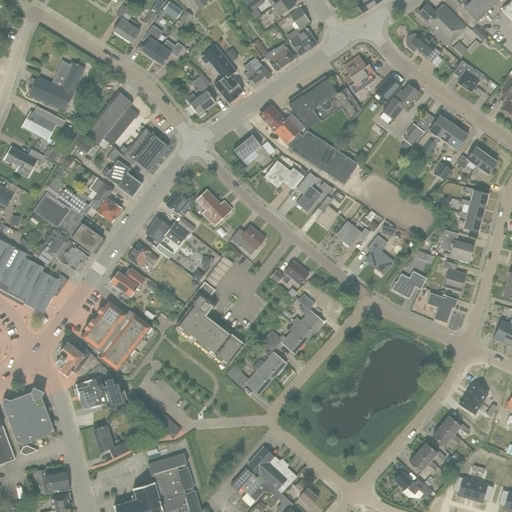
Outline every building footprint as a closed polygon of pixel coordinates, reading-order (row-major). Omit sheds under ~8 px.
[(164,2),(160,0),(158,0),(152,9),(157,13),(164,2)] [(165,8),(178,18),(184,10),(170,0),(165,8)] [(264,2),(262,0),(254,0),(248,4),(252,10),(264,2)] [(291,0),(282,0),(273,6),(279,15),(295,5),(291,0)] [(381,1),(380,0),(353,0),(362,13),(381,1)] [(511,0),(471,0),(463,8),(477,22),(499,0),(509,0),(511,1),(508,4),(508,5),(502,11),(511,21),(511,0)] [(435,13),(426,4),(422,8),(420,8),(418,10),(418,12),(417,14),(425,21),(425,22),(430,27),(428,29),(447,47),(466,27),(442,5),(435,13)] [(128,9),(123,6),(116,15),(121,18),(128,9)] [(178,20),(186,25),(193,16),(185,10),(178,20)] [(300,10),(291,15),(293,19),(302,14),(300,10)] [(157,15),(151,11),(143,22),(150,27),(157,15)] [(306,29),(304,25),(304,24),(309,21),(304,14),(293,22),(298,28),(286,36),(289,40),(299,56),(303,53),(304,54),(304,55),(308,52),(307,51),(307,50),(316,44),(307,28),(306,29)] [(137,24),(133,21),(129,18),(127,22),(122,19),(113,31),(132,43),(139,32),(134,28),(137,24)] [(487,36),(476,26),(472,31),(483,41),(487,36)] [(141,50),(152,58),(160,46),(154,41),(160,32),(152,27),(145,36),(149,39),(141,50)] [(406,45),(407,47),(414,53),(416,50),(431,63),(440,53),(434,48),(436,46),(421,33),(418,36),(415,34),(412,34),(409,35),(406,38),(405,41),(406,45)] [(473,53),(482,43),(477,39),(468,49),(473,53)] [(160,46),(152,58),(163,65),(171,53),(177,58),(184,47),(178,43),(175,46),(167,40),(162,47),(160,46)] [(274,48),(266,53),(257,40),(251,44),(261,60),(267,57),(276,71),(293,60),(283,44),(275,49),(274,48)] [(452,49),(461,57),(467,50),(458,42),(452,49)] [(202,56),(201,57),(206,63),(209,61),(222,78),(214,84),(229,104),(238,96),(237,95),(243,91),(234,79),(233,80),(230,76),(236,71),(215,45),(202,56)] [(233,62),(238,58),(238,57),(232,49),(226,53),(233,62)] [(365,66),(359,56),(344,66),(349,74),(344,78),(354,93),(374,80),(370,75),(373,73),(368,65),(365,66)] [(270,77),(270,76),(255,57),(243,67),(247,72),(243,75),(254,88),(263,81),(264,81),(270,77)] [(85,68),(72,62),(70,65),(62,61),(63,61),(62,61),(52,84),(37,77),(35,80),(31,78),(29,83),(33,85),(29,94),(65,111),(85,68)] [(461,61),(452,73),(460,79),(457,83),(470,92),(479,80),(478,80),(481,76),(472,70),(472,69),(461,61)] [(186,99),(199,117),(205,112),(204,110),(215,102),(204,88),(210,84),(202,75),(192,81),(202,92),(195,98),(192,94),(186,99)] [(384,102),(385,103),(401,85),(389,75),(373,91),(380,97),(377,99),(382,104),(384,102)] [(362,109),(346,87),(337,93),(328,79),(327,80),(327,81),(290,106),(289,104),(288,105),(298,120),(300,119),(306,129),(340,106),(350,122),(362,109)] [(511,83),(510,82),(502,94),(509,99),(502,108),(511,115),(511,83)] [(418,93),(408,85),(402,92),(400,90),(383,112),(379,117),(387,123),(391,118),(394,121),(404,107),(406,108),(418,93)] [(117,92),(85,133),(99,144),(103,139),(112,146),(137,114),(129,107),(131,104),(117,92)] [(372,111),(376,106),(372,103),(368,107),(372,111)] [(291,114),(284,120),(270,105),(259,115),(274,131),(278,127),(281,131),(277,135),(290,148),(288,150),(344,185),(358,164),(306,131),(302,137),(298,133),(304,127),(291,114)] [(50,117),(51,116),(41,112),(38,118),(29,113),(22,128),(48,141),(58,121),(50,117)] [(431,132),(437,136),(438,137),(448,122),(449,121),(447,118),(444,119),(439,116),(436,120),(424,112),(416,124),(430,134),(431,132)] [(453,125),(448,122),(438,137),(437,136),(433,141),(437,144),(440,139),(446,142),(447,143),(458,128),(458,129),(459,127),(456,123),(453,125)] [(403,138),(415,146),(426,131),(414,123),(403,138)] [(447,143),(446,142),(442,147),(446,150),(449,145),(456,150),(468,134),(465,130),(463,132),(458,129),(458,128),(447,143)] [(146,129),(124,156),(132,163),(134,161),(147,171),(167,146),(146,129)] [(77,134),(72,142),(76,145),(88,153),(93,145),(77,134)] [(260,146),(251,135),(233,150),(242,161),(254,151),(257,154),(253,158),(258,164),(267,156),(259,146),(260,146)] [(76,145),(72,142),(68,140),(62,149),(71,154),(76,145)] [(50,146),(47,156),(57,159),(60,149),(50,146)] [(31,149),(28,156),(11,147),(4,159),(13,164),(14,162),(19,165),(16,171),(28,177),(36,162),(41,165),(45,157),(31,149)] [(469,162),(475,166),(477,167),(486,154),(475,147),(466,159),(461,155),(456,163),(464,169),(469,162)] [(124,156),(115,148),(107,158),(115,164),(110,170),(107,167),(102,174),(116,186),(131,198),(142,184),(127,172),(130,169),(130,168),(133,163),(132,163),(124,156)] [(477,167),(475,166),(470,173),(474,176),(479,169),(487,175),(497,162),(486,154),(477,167)] [(60,162),(69,168),(73,161),(65,156),(60,162)] [(293,167),(290,171),(277,161),(263,177),(277,189),(282,183),(292,190),(304,176),(299,173),(293,167)] [(439,177),(446,166),(441,163),(433,173),(439,177)] [(452,170),(446,166),(439,177),(444,180),(452,170)] [(296,203),(307,212),(321,195),(311,186),(317,179),(309,173),(296,189),(303,194),(296,203)] [(121,208),(107,198),(113,190),(92,174),(89,179),(94,182),(89,189),(96,194),(88,205),(66,189),(64,192),(59,198),(64,201),(82,215),(83,214),(86,216),(91,208),(111,222),(114,222),(116,219),(116,218),(116,216),(121,208)] [(7,181),(4,188),(0,185),(0,203),(6,207),(13,193),(15,194),(19,188),(7,181)] [(45,190),(58,200),(59,198),(64,192),(51,182),(45,190)] [(409,188),(414,192),(419,186),(413,182),(409,188)] [(322,190),(327,194),(331,188),(326,184),(322,190)] [(471,194),(469,201),(469,203),(484,207),(487,194),(473,191),(474,189),(464,187),(463,191),(471,194)] [(187,199),(177,191),(166,205),(177,213),(183,217),(187,211),(190,212),(194,200),(189,197),(187,199)] [(220,205),(207,191),(196,200),(206,211),(203,214),(214,225),(231,209),(224,202),(220,205)] [(331,197),(339,203),(344,197),(336,191),(331,197)] [(316,220),(327,228),(338,214),(328,206),(332,201),(327,196),(321,205),(325,209),(316,220)] [(481,219),(484,207),(469,203),(469,201),(461,199),(460,203),(468,206),(466,213),(466,215),(481,219)] [(360,222),(367,227),(371,221),(370,221),(374,217),(373,217),(375,214),(371,210),(369,213),(365,217),(365,216),(360,222)] [(477,232),(481,219),(466,215),(466,213),(458,211),(457,216),(465,218),(462,228),(477,232)] [(34,214),(28,222),(35,226),(40,218),(34,214)] [(18,226),(20,217),(12,215),(10,225),(18,226)] [(174,223),(170,227),(157,217),(145,233),(160,243),(165,236),(179,246),(188,233),(174,223)] [(195,227),(182,217),(177,225),(190,234),(195,227)] [(370,224),(367,227),(373,232),(378,226),(373,222),(372,221),(370,224)] [(364,228),(360,233),(347,222),(336,236),(350,247),(358,236),(363,240),(370,232),(364,228)] [(255,250),(256,250),(265,238),(250,226),(244,233),(240,229),(231,239),(251,255),(255,250)] [(395,229),(382,226),(380,233),(393,237),(395,229)] [(42,248),(78,271),(90,251),(54,228),(42,248)] [(469,263),(471,256),(474,246),(456,241),(458,234),(444,230),(439,249),(450,252),(449,257),(469,263)] [(383,274),(393,263),(380,252),(387,243),(377,235),(366,249),(375,256),(369,263),(383,274)] [(0,239),(0,289),(24,303),(26,300),(43,309),(52,293),(56,296),(67,280),(59,274),(56,279),(41,271),(44,268),(25,258),(27,254),(0,239)] [(158,259),(154,256),(151,254),(151,253),(137,243),(127,258),(141,268),(146,260),(153,266),(158,259)] [(170,257),(173,253),(160,243),(157,247),(170,257)] [(220,261),(229,268),(233,263),(223,256),(220,261)] [(210,258),(201,257),(200,265),(209,266),(210,258)] [(226,273),(229,268),(220,261),(216,265),(226,273)] [(309,274),(293,261),(284,272),(287,275),(282,281),(287,284),(292,278),(300,285),(309,274)] [(452,291),(461,293),(466,274),(455,271),(456,265),(445,261),(443,268),(448,270),(443,287),(452,290),(452,291)] [(222,278),(226,273),(216,265),(212,270),(222,278)] [(138,287),(143,280),(145,278),(130,267),(123,277),(117,272),(109,282),(123,292),(122,294),(129,299),(137,287),(138,287)] [(218,282),(222,278),(212,270),(209,275),(218,282)] [(269,278),(277,283),(283,275),(276,270),(269,278)] [(418,274),(415,281),(401,274),(396,282),(395,282),(391,290),(408,299),(415,287),(420,290),(426,278),(418,274)] [(215,287),(218,282),(209,275),(205,280),(215,287)] [(229,336),(224,331),(205,316),(214,305),(207,300),(215,290),(204,282),(187,304),(191,306),(177,325),(182,329),(180,331),(189,337),(190,335),(195,339),(193,341),(209,353),(210,351),(215,354),(213,357),(221,363),(223,361),(228,365),(244,344),(231,334),(229,336)] [(511,285),(505,284),(502,297),(511,299),(511,285)] [(445,295),(444,298),(430,293),(426,304),(437,308),(433,319),(447,323),(452,308),(454,308),(457,300),(445,295)] [(310,312),(308,311),(315,304),(304,294),(298,302),(302,305),(298,309),(306,316),(301,322),(295,317),(291,322),(293,324),(308,338),(322,323),(310,312)] [(117,372),(151,327),(129,310),(126,314),(108,300),(103,308),(101,306),(97,312),(99,314),(94,320),(92,318),(84,328),(86,330),(80,337),(101,353),(98,357),(117,372)] [(507,344),(511,333),(511,319),(510,321),(502,318),(493,338),(507,344)] [(295,354),(308,338),(293,324),(288,329),(292,332),(286,339),(282,336),(280,338),(272,331),(266,338),(267,339),(276,347),(281,341),(295,354)] [(272,352),(276,347),(267,339),(262,345),(269,351),(266,356),(269,358),(264,364),(259,360),(255,364),(272,379),(286,364),(272,352)] [(91,354),(77,343),(72,340),(68,344),(67,343),(59,354),(61,356),(58,360),(58,361),(55,364),(61,369),(60,370),(67,376),(71,372),(72,373),(73,371),(76,374),(82,365),(88,370),(89,368),(91,369),(101,363),(90,355),(91,354)] [(259,394),(272,379),(255,364),(252,368),(256,372),(249,380),(233,366),(226,374),(240,387),(245,381),(259,394)] [(74,388),(74,389),(75,393),(75,394),(76,394),(77,394),(79,395),(80,395),(81,395),(82,398),(81,398),(81,400),(84,409),(91,406),(92,407),(94,407),(99,405),(102,404),(103,409),(107,408),(109,411),(117,409),(116,406),(125,403),(124,400),(122,392),(121,393),(120,391),(118,383),(114,384),(112,378),(104,380),(106,386),(103,386),(101,378),(95,379),(94,378),(92,379),(90,380),(87,381),(84,381),(84,382),(76,385),(74,388)] [(473,383),(466,394),(481,403),(488,392),(473,383)] [(133,402),(142,393),(137,389),(128,398),(133,402)] [(2,403),(18,447),(55,433),(42,398),(42,396),(31,391),(31,393),(2,403)] [(138,407),(146,398),(142,393),(133,402),(138,407)] [(466,394),(459,405),(473,414),(481,403),(466,394)] [(143,411),(151,402),(146,398),(138,407),(143,411)] [(148,416),(156,407),(151,402),(143,411),(148,416)] [(153,420),(161,411),(156,407),(148,416),(153,420)] [(158,424),(166,416),(161,411),(153,420),(158,424)] [(163,429),(171,420),(166,416),(158,424),(163,429)] [(453,436),(454,434),(459,428),(466,434),(469,430),(462,424),(460,426),(450,417),(441,426),(453,436)] [(0,464),(14,459),(0,420),(0,464)] [(168,433),(176,425),(171,420),(163,429),(168,433)] [(113,446),(106,425),(94,429),(101,451),(110,449),(113,447),(113,446)] [(176,425),(168,433),(173,438),(181,429),(176,425)] [(461,440),(454,434),(453,436),(441,426),(433,435),(444,445),(451,438),(458,443),(461,440)] [(113,447),(110,449),(114,458),(131,450),(126,440),(113,446),(113,447)] [(429,463),(431,461),(435,456),(442,461),(446,458),(438,451),(437,453),(426,443),(417,453),(429,463)] [(20,452),(24,454),(35,449),(27,445),(23,446),(20,452)] [(149,450),(152,458),(169,453),(166,445),(149,450)] [(279,462),(274,457),(263,448),(248,465),(258,474),(259,473),(260,473),(256,477),(246,467),(230,484),(237,491),(240,487),(255,501),(264,491),(266,492),(272,492),(276,488),(276,489),(283,481),(288,485),(296,476),(291,472),(285,467),(287,465),(281,460),(279,462)] [(153,482),(132,488),(135,496),(132,496),(133,500),(114,506),(115,511),(201,511),(184,453),(147,464),(153,482)] [(438,467),(431,461),(429,463),(417,453),(409,462),(421,472),(427,465),(434,471),(438,467)] [(445,463),(453,471),(459,464),(458,463),(451,456),(445,463)] [(66,469),(64,470),(45,473),(44,470),(36,471),(41,494),(70,489),(66,469)] [(414,484),(401,472),(393,480),(404,490),(406,488),(415,495),(419,490),(427,497),(432,491),(418,480),(414,484)] [(419,479),(427,486),(431,480),(423,474),(419,479)] [(456,476),(452,490),(458,492),(457,494),(470,498),(475,481),(456,476)] [(299,497),(310,507),(318,498),(307,488),(308,487),(300,480),(295,486),(302,493),(299,497)] [(475,481),(470,498),(482,502),(483,499),(488,501),(493,487),(475,481)] [(293,504),(281,494),(277,490),(272,495),(278,500),(281,502),(277,507),(282,511),(293,511),(289,508),(293,504)] [(511,492),(502,490),(498,504),(504,506),(503,508),(511,510),(511,492)] [(53,510),(44,511),(70,511),(71,507),(68,494),(50,497),(53,510)] [(444,508),(460,511),(502,511),(503,509),(447,495),(444,508)] [(262,511),(267,507),(260,501),(256,506),(262,511)]
